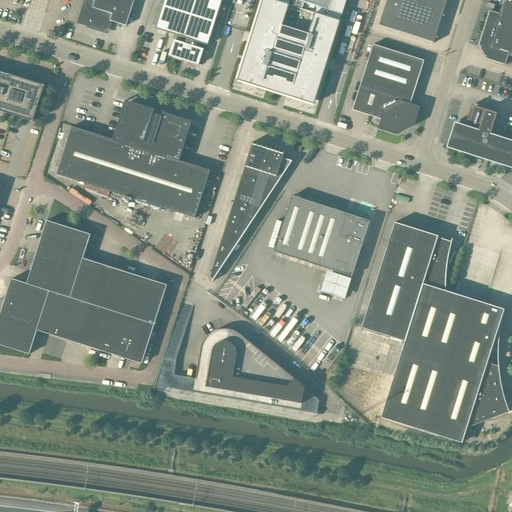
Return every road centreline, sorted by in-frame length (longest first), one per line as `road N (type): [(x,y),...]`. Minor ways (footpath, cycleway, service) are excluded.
road 1 (track): [(0,418),(435,493),(496,488)]
road 2 (unclassified): [(0,360),(148,378),(181,279),(53,190),(30,186)]
road 3 (tertiary): [(419,165),(73,55)]
road 4 (unclassified): [(419,165),(470,0)]
road 5 (unclassified): [(73,55),(30,186)]
